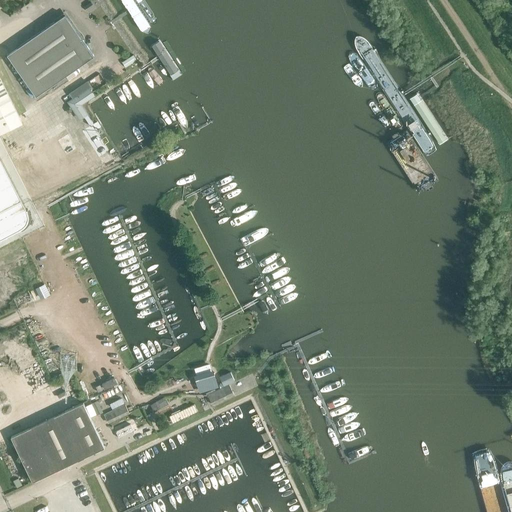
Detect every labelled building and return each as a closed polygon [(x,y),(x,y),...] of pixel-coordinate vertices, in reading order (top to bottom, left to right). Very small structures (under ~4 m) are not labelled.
[(149,29),(129,0),(117,0),(141,34),(148,34),(149,29)] [(66,14),(8,54),(36,96),(94,56),(66,14)] [(173,83),(183,76),(158,41),(149,47),(173,83)] [(133,55),(123,62),(126,67),(136,60),(133,55)] [(0,70),(0,123),(0,125),(22,114),(0,70)] [(76,95),(68,101),(80,119),(85,116),(91,125),(93,124),(94,123),(88,114),(89,114),(83,104),(96,95),(86,80),(72,89),(76,95)] [(408,100),(438,148),(445,143),(415,96),(408,100)] [(58,139),(54,141),(63,157),(67,154),(69,158),(80,152),(66,129),(56,136),(58,139)] [(110,154),(100,160),(103,165),(113,159),(110,154)] [(0,292),(47,269),(0,174),(0,292)] [(213,380),(215,380),(213,371),(197,376),(199,384),(200,383),(202,389),(214,386),(213,380)] [(228,373),(220,376),(224,386),(235,380),(231,372),(231,371),(228,373)] [(115,377),(103,383),(105,389),(118,383),(115,377)] [(208,394),(212,404),(234,394),(229,384),(222,387),(208,394)] [(151,404),(155,411),(169,403),(165,396),(151,404)] [(95,410),(92,411),(94,415),(97,414),(97,415),(103,412),(98,400),(92,403),(95,410)] [(11,436),(33,481),(105,447),(84,402),(11,436)] [(104,414),(108,422),(129,412),(125,404),(104,414)] [(169,415),(172,423),(198,411),(195,404),(169,415)] [(116,431),(119,437),(133,430),(130,424),(116,431)]
